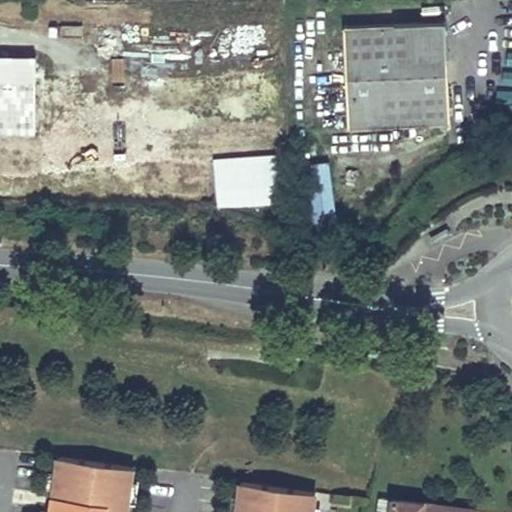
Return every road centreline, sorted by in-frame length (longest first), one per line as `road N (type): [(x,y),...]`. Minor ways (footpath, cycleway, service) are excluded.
road 1 (primary): [(316,297),(0,264)]
road 2 (primary): [(316,297),(478,330),(511,347)]
road 3 (primary): [(504,278),(436,296),(316,297)]
